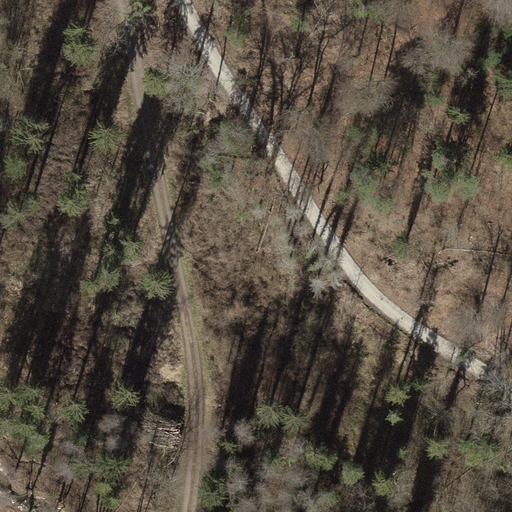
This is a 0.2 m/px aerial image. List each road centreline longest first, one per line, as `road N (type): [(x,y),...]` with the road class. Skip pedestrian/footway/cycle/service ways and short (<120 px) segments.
road 1 (track): [(125,0),(180,267),(197,412),(187,511)]
road 2 (track): [(184,0),(361,275),(511,388)]
